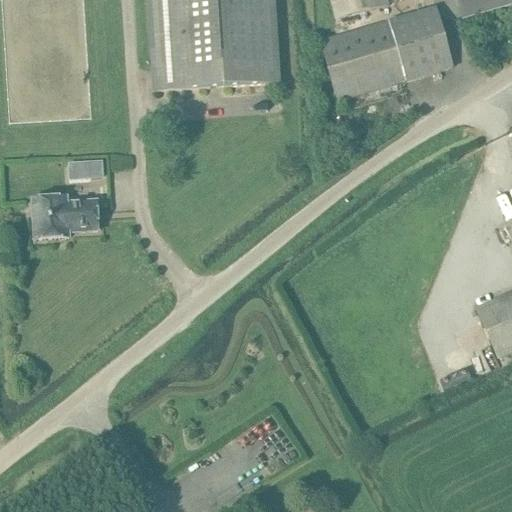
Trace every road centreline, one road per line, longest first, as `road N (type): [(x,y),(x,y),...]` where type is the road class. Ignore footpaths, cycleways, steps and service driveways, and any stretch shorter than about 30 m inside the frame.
road 1 (unclassified): [(0,461),(318,205),(511,72)]
road 2 (unknown): [(72,402),(143,511)]
